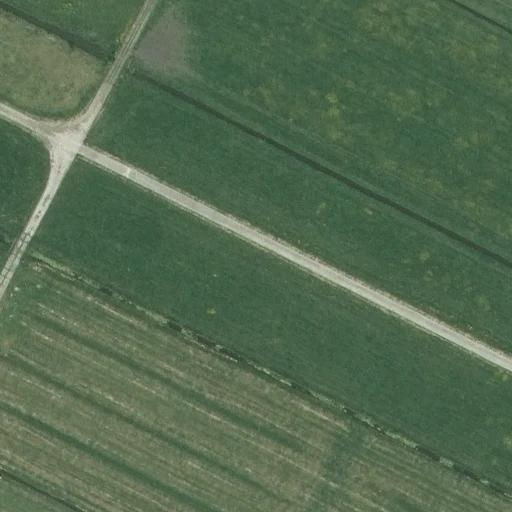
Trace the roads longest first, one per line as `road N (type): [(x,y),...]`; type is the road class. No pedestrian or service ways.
road 1 (track): [(511,363),(0,102)]
road 2 (track): [(153,0),(0,294)]
